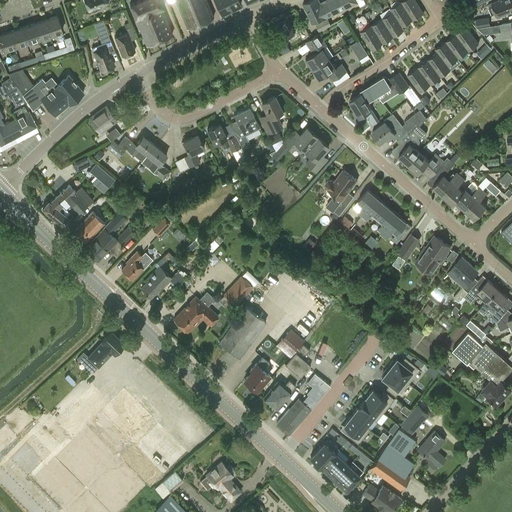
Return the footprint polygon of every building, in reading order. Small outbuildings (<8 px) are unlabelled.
[(106,0),(84,0),(89,11),(108,3),(106,0)] [(146,44),(172,34),(162,8),(164,7),(161,0),(139,0),(130,4),(135,17),(136,17),(146,44)] [(175,0),(187,28),(214,17),(206,0),(175,0)] [(231,9),(226,0),(214,0),(221,14),(231,9)] [(226,0),(231,9),(241,4),(239,0),(226,0)] [(328,17),(358,2),(361,7),(367,3),(365,0),(324,0),(320,2),(319,0),(310,0),(303,4),(312,23),(327,16),(328,17)] [(402,0),(402,1),(413,19),(424,12),(416,0),(402,0)] [(498,17),(511,10),(511,0),(498,0),(492,2),(498,17)] [(403,26),(413,19),(402,1),(391,8),(393,11),(403,26)] [(383,18),(394,36),(405,29),(403,26),(393,11),(383,18)] [(280,41),(295,34),(284,13),(270,20),(280,41)] [(44,20),(50,35),(62,31),(56,15),(44,20)] [(476,20),(477,27),(490,24),(489,17),(476,19),(476,20)] [(315,25),(319,32),(331,25),(327,18),(315,25)] [(372,24),(383,43),(394,36),(383,18),(372,24)] [(33,24),(38,39),(50,35),(44,20),(33,24)] [(511,21),(501,22),(503,35),(511,34),(511,21)] [(21,28),(26,43),(38,39),(33,24),(21,28)] [(383,43),(372,24),(361,31),(373,49),(383,43)] [(456,33),(469,50),(479,43),(466,25),(456,33)] [(130,40),(136,38),(131,26),(126,28),(127,32),(114,37),(121,56),(135,51),(130,40)] [(493,33),(492,26),(477,28),(484,34),(493,33)] [(9,32),(14,47),(26,43),(21,28),(9,32)] [(14,47),(9,32),(0,34),(0,44),(2,51),(14,47)] [(110,55),(115,53),(107,33),(102,35),(106,47),(93,52),(100,70),(114,65),(110,55)] [(446,40),(459,58),(469,50),(456,33),(446,40)] [(310,64),(314,70),(330,59),(320,44),(324,41),(319,34),(306,42),(314,53),(306,58),(307,59),(305,60),(308,65),(310,64)] [(55,50),(56,55),(74,49),(70,36),(64,38),(66,46),(55,50)] [(359,39),(351,45),(360,59),(368,54),(359,39)] [(438,51),(449,65),(459,58),(446,40),(434,49),(437,52),(438,51)] [(280,53),(288,51),(285,42),(278,44),(280,53)] [(43,54),(45,59),(56,55),(55,50),(43,54)] [(428,59),(441,76),(452,69),(449,65),(438,51),(437,52),(428,59)] [(31,58),(33,63),(45,59),(43,54),(31,58)] [(490,72),(497,67),(489,57),(483,62),(490,72)] [(19,62),(21,66),(33,63),(31,58),(19,62)] [(336,67),(330,59),(314,70),(320,79),(331,71),(336,79),(347,71),(342,63),(336,67)] [(418,67),(431,84),(441,76),(428,59),(418,67)] [(21,66),(19,62),(8,65),(9,70),(21,66)] [(431,84),(418,67),(407,74),(421,92),(431,84)] [(11,76),(18,87),(22,94),(28,102),(32,109),(43,100),(55,114),(68,103),(69,104),(83,92),(69,75),(57,84),(51,77),(45,82),(42,78),(34,85),(22,69),(8,73),(11,76)] [(409,86),(400,72),(390,79),(399,92),(409,86)] [(18,87),(11,76),(2,82),(3,84),(0,85),(0,93),(1,95),(9,91),(18,87)] [(367,101),(391,87),(384,76),(370,84),(372,86),(350,100),(352,105),(351,105),(351,106),(353,110),(354,110),(355,110),(359,116),(372,108),(367,101)] [(412,105),(420,100),(410,86),(403,91),(412,105)] [(22,94),(18,87),(9,91),(18,107),(24,104),(28,102),(22,94)] [(439,97),(446,93),(442,87),(435,91),(439,97)] [(276,114),(282,111),(275,95),(262,102),(267,113),(260,117),(268,133),(282,126),(276,114)] [(24,104),(18,107),(11,111),(15,119),(0,126),(0,144),(36,126),(29,112),(24,104)] [(127,127),(147,114),(142,105),(121,118),(127,127)] [(101,132),(117,120),(107,106),(91,118),(101,132)] [(234,133),(241,147),(244,151),(251,147),(245,134),(258,127),(248,108),(235,115),(241,126),(233,130),(234,133)] [(416,123),(420,126),(427,118),(420,110),(405,121),(407,123),(402,126),(406,134),(416,123)] [(384,120),(385,121),(372,132),(380,142),(387,137),(388,139),(395,133),(394,132),(400,128),(394,120),(396,118),(393,114),(384,120)] [(231,152),(241,147),(234,133),(226,137),(219,123),(207,129),(215,143),(220,141),(223,148),(228,145),(231,152)] [(423,129),(420,126),(416,123),(406,134),(407,135),(400,140),(402,142),(398,145),(404,150),(399,156),(409,165),(420,152),(414,146),(415,146),(417,146),(419,144),(419,141),(418,139),(416,137),(423,129)] [(113,126),(104,133),(109,140),(119,133),(113,126)] [(305,151),(317,136),(306,126),(299,134),(294,129),(283,142),(292,151),(298,144),(305,151)] [(184,148),(186,147),(189,154),(184,157),(189,166),(200,161),(195,151),(204,147),(197,134),(196,131),(192,133),(193,136),(183,141),(183,142),(181,143),(184,148)] [(143,160),(156,144),(144,135),(137,144),(126,135),(118,145),(112,140),(106,147),(118,157),(124,150),(127,147),(143,160)] [(317,136),(305,151),(312,157),(306,163),(316,171),(327,158),(322,154),(329,146),(317,136)] [(156,144),(143,160),(143,161),(164,178),(170,171),(161,163),(168,154),(156,144)] [(281,155),(275,150),(269,153),(277,160),(281,155)] [(450,160),(450,159),(447,157),(444,160),(435,152),(429,160),(420,152),(409,165),(419,173),(422,169),(431,177),(435,173),(437,174),(450,160)] [(433,186),(442,195),(460,176),(456,172),(450,179),(444,174),(454,163),(454,162),(459,155),(456,152),(450,159),(450,160),(437,174),(441,177),(433,186)] [(90,164),(86,157),(72,164),(76,171),(90,164)] [(483,163),(476,157),(472,162),(479,168),(483,163)] [(90,170),(97,176),(101,180),(97,185),(104,191),(114,179),(96,163),(90,170)] [(354,196),(348,192),(358,180),(344,169),(329,189),(342,199),(333,211),(339,215),(354,196)] [(499,179),(506,186),(511,180),(511,175),(508,170),(499,179)] [(463,192),(458,186),(464,179),(460,176),(442,195),(452,204),(455,201),(463,192)] [(496,195),(501,190),(490,181),(486,186),(496,195)] [(70,184),(55,197),(65,207),(71,202),(79,213),(88,205),(70,184)] [(455,201),(465,210),(483,190),(479,186),(472,194),(466,188),(463,192),(455,201)] [(358,212),(362,216),(378,197),(368,189),(354,205),(360,210),(358,212)] [(483,190),(465,210),(475,218),(486,206),(480,201),(487,194),(483,190)] [(65,207),(55,197),(50,201),(49,199),(42,207),(66,227),(72,220),(73,221),(76,218),(69,212),(67,215),(63,212),(66,208),(65,207)] [(378,197),(362,216),(366,219),(372,212),(378,217),(387,205),(378,197)] [(380,234),(382,234),(398,214),(387,205),(378,217),(384,222),(378,229),(382,232),(380,234)] [(86,241),(104,221),(93,211),(75,230),(86,241)] [(398,214),(382,234),(387,239),(394,230),(397,232),(393,237),(398,241),(411,225),(398,214)] [(344,215),(340,220),(347,227),(351,222),(344,215)] [(170,223),(164,217),(153,229),(160,234),(170,223)] [(511,221),(501,232),(511,242),(511,241),(511,221)] [(129,226),(117,239),(122,244),(134,231),(129,226)] [(98,260),(117,239),(105,227),(85,248),(98,260)] [(407,259),(421,239),(411,232),(397,252),(407,259)] [(370,235),(366,242),(373,247),(377,240),(370,235)] [(433,255),(441,260),(451,246),(434,235),(430,241),(436,246),(435,248),(436,250),(433,255)] [(209,251),(218,243),(213,238),(204,246),(209,251)] [(436,246),(430,241),(417,259),(433,271),(441,260),(433,255),(436,250),(435,248),(436,246)] [(144,251),(142,254),(137,250),(126,262),(127,263),(121,269),(132,279),(142,267),(143,268),(152,258),(144,251)] [(212,252),(205,258),(210,265),(218,259),(212,252)] [(397,254),(392,263),(399,268),(405,258),(397,254)] [(464,296),(478,280),(473,276),(478,270),(462,256),(451,269),(466,282),(454,297),(459,301),(464,296)] [(178,271),(172,277),(160,265),(145,281),(146,282),(141,287),(151,297),(157,291),(158,292),(170,280),(176,286),(184,277),(178,271)] [(246,269),(242,273),(254,287),(259,283),(246,269)] [(252,287),(241,276),(223,294),(235,305),(252,287)] [(478,280),(464,296),(471,303),(478,295),(486,302),(498,288),(488,279),(483,285),(478,280)] [(490,317),(497,323),(509,309),(509,308),(502,302),(508,297),(498,288),(486,302),(480,309),(484,313),(492,304),(497,308),(490,317)] [(218,316),(207,305),(214,298),(207,291),(199,299),(195,296),(174,318),(187,331),(201,316),(210,324),(218,316)] [(240,356),(265,320),(245,306),(219,341),(240,356)] [(511,312),(509,309),(497,323),(501,331),(511,326),(511,312)] [(482,338),(486,334),(479,328),(475,332),(482,338)] [(88,355),(88,356),(98,365),(98,366),(112,351),(114,353),(124,342),(111,330),(101,340),(102,341),(88,355)] [(288,331),(280,340),(294,351),(301,343),(288,331)] [(452,349),(467,363),(474,368),(476,365),(491,379),(482,389),(488,394),(487,395),(497,404),(511,387),(502,379),(511,367),(511,364),(486,341),(483,344),(468,331),(452,349)] [(305,354),(309,349),(303,343),(298,349),(305,354)] [(300,377),(311,365),(295,352),(285,364),(300,377)] [(252,370),(244,379),(251,385),(250,386),(254,389),(255,388),(256,390),(270,374),(265,370),(271,364),(262,356),(257,363),(256,362),(250,369),(252,370)] [(392,360),(387,366),(409,383),(420,369),(408,359),(404,364),(401,362),(396,357),(393,361),(392,360)] [(417,358),(414,362),(421,367),(424,363),(417,358)] [(384,373),(381,376),(389,383),(386,388),(395,395),(399,391),(401,393),(409,383),(387,366),(382,372),(384,373)] [(290,434),(296,426),(331,385),(315,372),(307,381),(312,386),(307,392),(308,394),(302,401),(298,397),(277,423),(290,434)] [(277,380),(264,396),(265,398),(269,402),(269,401),(277,408),(291,392),(290,391),(295,385),(288,379),(283,385),(277,380)] [(118,511),(182,449),(121,387),(105,403),(88,385),(43,429),(36,422),(0,456),(0,483),(28,511),(118,511)] [(372,388),(364,398),(383,412),(394,398),(385,391),(381,396),(372,388)] [(364,398),(358,406),(372,418),(376,421),(383,412),(364,398)] [(411,434),(423,420),(428,414),(424,410),(427,406),(421,400),(400,424),(411,434)] [(399,409),(406,414),(409,409),(402,404),(399,409)] [(358,406),(351,414),(365,426),(366,426),(372,418),(358,406)] [(351,414),(343,424),(353,431),(349,436),(358,443),(370,429),(366,426),(365,426),(351,414)] [(395,422),(388,430),(393,434),(399,426),(395,422)] [(335,425),(332,428),(347,440),(349,437),(335,425)] [(387,443),(385,445),(381,452),(377,456),(377,457),(376,458),(374,461),(370,467),(400,489),(410,476),(406,473),(414,462),(404,455),(415,439),(398,427),(387,443)] [(434,430),(418,449),(428,458),(429,457),(430,458),(428,460),(428,464),(433,468),(436,468),(438,465),(439,466),(446,458),(436,450),(445,439),(434,430)] [(383,431),(379,437),(384,440),(388,435),(383,431)] [(324,442),(311,457),(322,467),(323,467),(336,480),(347,490),(360,475),(350,466),(336,453),(324,442)] [(206,475),(200,480),(207,489),(214,484),(217,488),(219,487),(230,500),(241,491),(232,481),(231,483),(228,479),(233,474),(232,472),(233,471),(233,469),(232,467),(230,466),(228,466),(227,466),(222,461),(206,474),(206,475)] [(388,511),(390,511),(401,497),(383,485),(379,490),(370,483),(363,493),(388,511)] [(160,504),(152,511),(190,511),(170,493),(160,504)]
